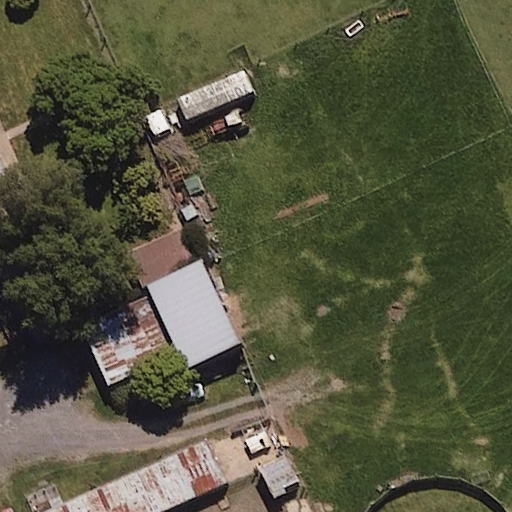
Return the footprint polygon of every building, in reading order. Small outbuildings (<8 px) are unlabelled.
[(190,230),(123,263),(141,299),(208,265),(190,230)] [(251,352),(213,270),(159,294),(196,377),(251,352)] [(168,368),(145,322),(92,348),(115,394),(168,368)] [(178,511),(233,488),(213,445),(64,511),(178,511)] [(291,453),(264,465),(281,501),(308,489),(291,453)]
